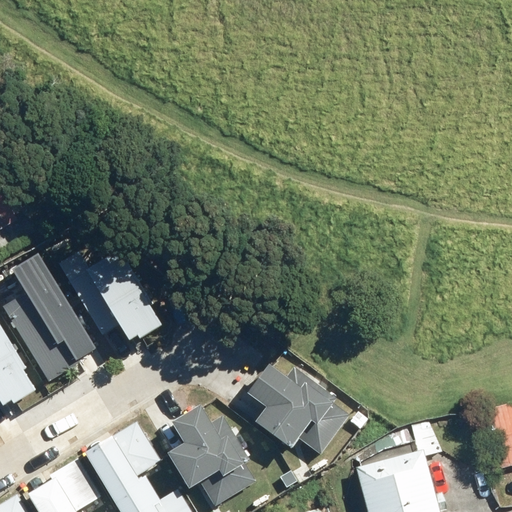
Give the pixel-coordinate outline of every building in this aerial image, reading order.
[(0,229),(25,214),(0,174),(0,229)] [(81,247),(61,258),(103,332),(122,321),(132,338),(141,333),(143,337),(166,324),(123,248),(92,265),(81,247)] [(28,289),(6,302),(57,388),(81,374),(76,365),(84,360),(82,356),(98,346),(42,250),(15,266),(28,289)] [(0,392),(6,403),(15,398),(17,402),(40,389),(0,318),(0,392)] [(350,415),(266,358),(244,390),(267,406),(259,418),(319,459),(350,415)] [(169,451),(190,486),(204,478),(218,501),(259,477),(232,431),(225,435),(205,402),(175,420),(187,440),(169,451)] [(511,403),(489,410),(506,470),(511,468),(511,403)] [(127,421),(77,455),(116,511),(185,511),(172,492),(162,499),(144,473),(157,464),(127,421)] [(422,449),(362,465),(373,511),(446,511),(432,456),(445,452),(438,425),(417,430),(422,449)] [(72,463),(22,497),(32,511),(93,511),(102,506),(72,463)] [(22,511),(12,496),(0,504),(0,511),(22,511)]
